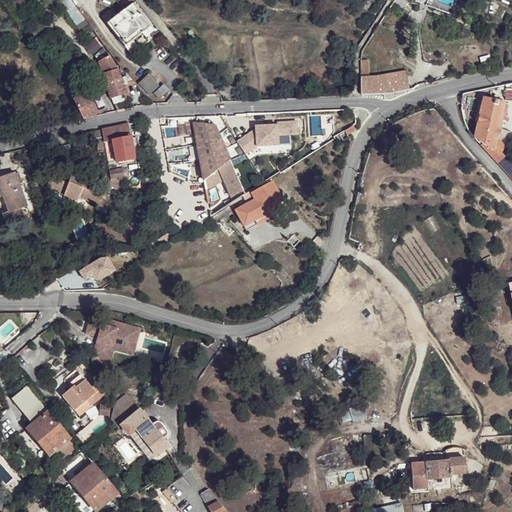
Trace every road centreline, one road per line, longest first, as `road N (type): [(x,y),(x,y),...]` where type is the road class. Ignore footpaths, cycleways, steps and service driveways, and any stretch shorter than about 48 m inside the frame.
road 1 (unclassified): [(50,301),(109,301),(221,332),(254,328),(296,308),(334,249),(358,142),(385,109)]
road 2 (unclassified): [(385,109),(142,109),(0,147)]
road 3 (unknown): [(334,249),(393,278),(427,336),(470,379)]
road 4 (unclassified): [(437,91),(452,126),(511,190)]
